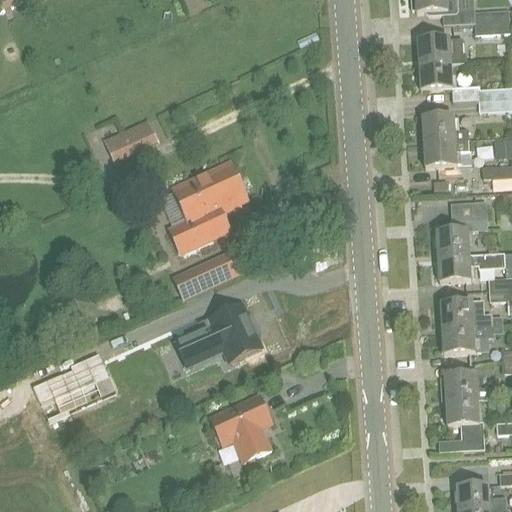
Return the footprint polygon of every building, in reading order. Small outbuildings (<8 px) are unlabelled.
[(22,0),(5,0),(0,2),(0,16),(25,6),(22,0)] [(416,0),(416,1),(412,2),(412,13),(417,13),(417,16),(425,15),(429,19),(449,18),(450,28),(474,26),(474,27),(510,25),(509,14),(475,16),(473,0),(416,0)] [(510,25),(474,27),(475,39),(510,37),(510,25)] [(468,55),(464,56),(463,41),(419,43),(420,69),(452,67),(468,66),(468,55)] [(452,67),(420,69),(422,94),(453,92),(452,67)] [(511,91),(478,93),(478,106),(511,103),(511,91)] [(511,103),(478,106),(479,116),(511,114),(511,103)] [(424,146),(468,144),(468,132),(455,133),(455,119),(423,121),(424,146)] [(104,143),(105,145),(114,166),(159,145),(148,122),(104,143)] [(468,144),(424,146),(426,171),(458,169),(457,155),(469,155),(468,144)] [(230,167),(173,193),(188,225),(169,233),(180,257),(213,241),(211,236),(228,228),(222,215),(247,203),(230,167)] [(490,182),(511,180),(511,169),(482,171),(483,183),(490,182)] [(511,182),(492,183),(493,195),(511,194),(511,182)] [(451,224),(486,222),(485,206),(450,208),(451,224)] [(439,262),(470,260),(469,235),(487,234),(486,222),(451,224),(452,235),(437,236),(439,262)] [(184,304),(202,297),(250,275),(239,250),(174,280),(184,304)] [(504,258),(470,260),(439,262),(440,285),(472,284),(471,270),(478,270),(479,274),(505,272),(504,258)] [(511,281),(488,283),(489,295),(511,293),(511,281)] [(511,293),(489,295),(490,306),(511,304),(511,293)] [(443,333),(502,329),(502,321),(492,321),(492,319),(485,320),(484,306),(441,308),(443,333)] [(211,330),(172,348),(184,375),(223,357),(228,368),(261,353),(256,341),(261,339),(252,319),(247,321),(241,308),(208,323),(211,330)] [(118,329),(114,320),(98,327),(102,336),(118,329)] [(502,329),(443,333),(444,358),(476,356),(489,355),(488,342),(494,342),(493,337),(503,337),(502,329)] [(511,353),(501,355),(502,367),(511,366),(511,353)] [(511,376),(511,366),(502,367),(502,377),(511,376)] [(40,409),(53,403),(61,421),(69,417),(101,403),(101,404),(102,404),(116,397),(110,385),(96,391),(87,371),(73,377),(34,394),(40,409)] [(447,406),(478,404),(497,403),(496,391),(478,392),(477,378),(446,380),(446,383),(441,383),(441,396),(446,395),(447,406)] [(211,422),(222,448),(234,442),(244,465),(271,452),(266,441),(264,442),(259,431),(270,425),(259,400),(211,422)] [(478,404),(447,406),(448,430),(461,429),(462,455),(485,454),(483,427),(479,427),(478,404)] [(511,437),(511,426),(497,427),(497,439),(511,437)] [(511,476),(499,477),(500,489),(511,488),(511,476)] [(506,511),(506,502),(488,503),(487,489),(456,491),(456,511),(506,511)]
